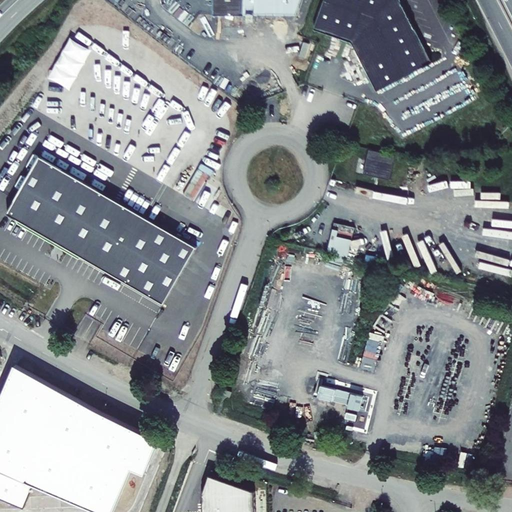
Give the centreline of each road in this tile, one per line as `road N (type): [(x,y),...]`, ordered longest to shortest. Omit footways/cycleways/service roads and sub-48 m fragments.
road 1 (unclassified): [(189,423),(262,212)]
road 2 (unclassified): [(304,147),(268,135),(239,156),(237,187),(262,212)]
